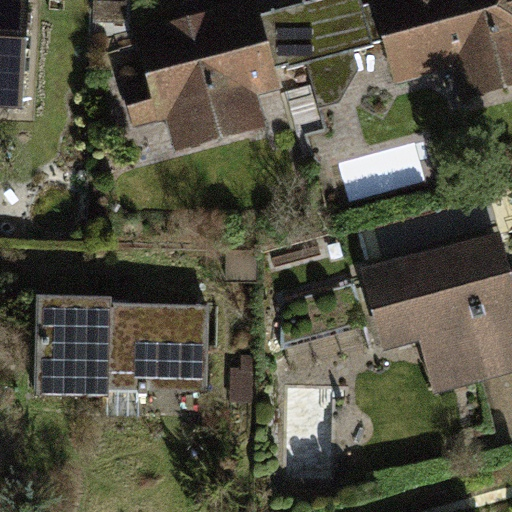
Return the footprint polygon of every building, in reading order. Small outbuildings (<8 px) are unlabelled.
[(0,0),(0,106),(22,108),(28,0),(0,0)] [(258,15),(253,0),(231,0),(131,29),(145,74),(121,81),(135,130),(163,122),(172,152),(264,126),(255,95),(279,88),(272,67),(258,15)] [(360,0),(313,0),(258,15),(272,67),(287,63),(288,68),(307,63),(319,107),(340,101),(359,69),(354,52),(373,47),(360,0)] [(511,0),(373,0),(398,86),(451,71),(460,101),(511,86),(511,0)] [(496,233),(366,272),(388,348),(418,339),(434,394),(511,370),(511,271),(508,273),(496,233)] [(110,295),(35,294),(33,397),(112,399),(112,393),(209,394),(211,307),(109,305),(110,295)]
